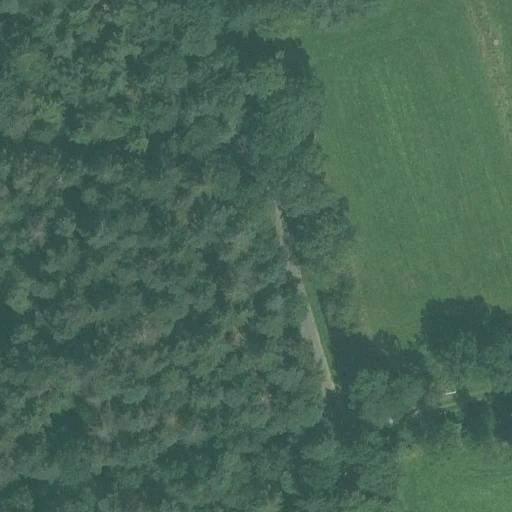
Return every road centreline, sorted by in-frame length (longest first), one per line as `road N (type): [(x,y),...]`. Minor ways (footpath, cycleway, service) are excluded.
road 1 (unclassified): [(361,511),(211,0)]
road 2 (track): [(0,486),(511,393)]
road 3 (track): [(252,144),(215,151),(0,138)]
